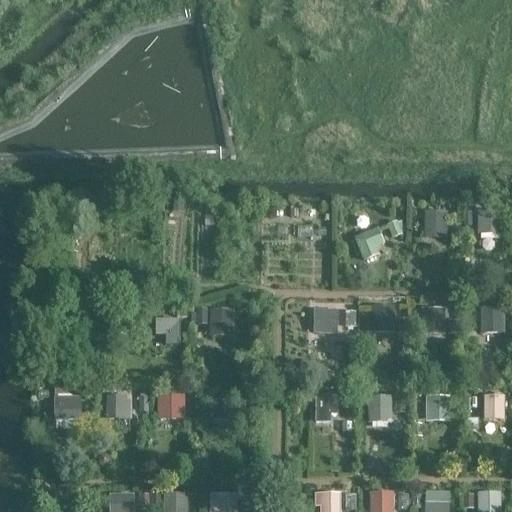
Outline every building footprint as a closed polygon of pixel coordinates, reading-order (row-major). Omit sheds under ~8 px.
[(425,211),(425,238),(449,239),(449,212),(425,211)] [(508,214),(483,214),(483,239),(508,239),(508,214)] [(393,234),(369,234),(369,258),(393,258),(393,234)] [(374,327),(396,327),(396,305),(373,306),(374,327)] [(506,333),(507,310),(483,308),(482,331),(506,333)] [(454,314),(430,314),(430,339),(454,339),(454,314)] [(242,315),(217,315),(217,340),(242,340),(242,315)] [(345,315),(320,315),(320,339),(345,339),(345,315)] [(157,320),(158,345),(182,344),(181,320),(157,320)] [(83,420),(84,397),(58,396),(57,419),(83,420)] [(186,418),(186,396),(160,397),(161,418),(186,418)] [(318,420),(335,421),(336,397),(320,396),(318,420)] [(240,397),(216,397),(216,422),(240,422),(240,397)] [(397,397),(373,397),(373,422),(397,422),(397,397)] [(427,422),(454,422),(454,397),(427,397),(427,422)] [(511,397),(492,397),(492,422),(511,422),(511,397)] [(146,398),(121,398),(121,423),(146,423),(146,398)] [(371,490),(370,511),(395,511),(396,492),(371,490)] [(478,492),(478,511),(502,511),(502,492),(478,492)] [(189,511),(189,493),(167,494),(167,511),(189,511)] [(350,511),(350,499),(326,499),(325,511),(350,511)] [(459,511),(459,499),(435,499),(434,511),(459,511)] [(144,511),(144,500),(120,500),(119,511),(144,511)] [(241,511),(241,500),(217,500),(216,511),(241,511)]
